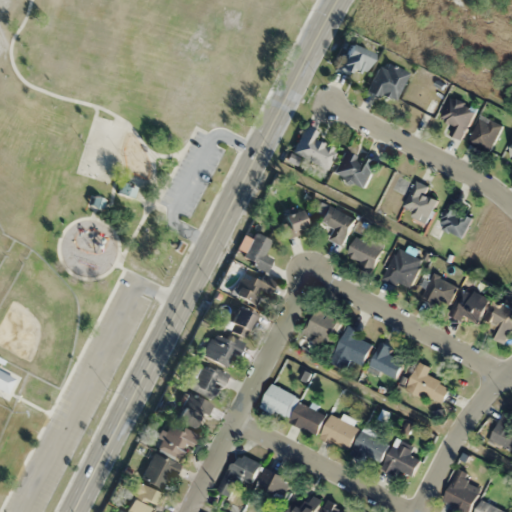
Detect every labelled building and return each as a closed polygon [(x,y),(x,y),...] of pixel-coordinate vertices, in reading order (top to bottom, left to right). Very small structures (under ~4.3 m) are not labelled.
[(372,54),(348,42),(335,68),(348,74),(351,67),(362,73),(372,54)] [(366,91),(395,103),(408,71),(379,60),(366,91)] [(440,118),(453,124),(448,133),(460,139),(475,109),(451,97),(440,118)] [(502,125),(480,114),(467,142),(488,153),(502,125)] [(314,139),(317,132),(305,125),(291,151),(326,170),(336,151),(314,139)] [(362,160),(345,150),(333,173),(363,189),(377,161),(365,154),(362,160)] [(402,209),(427,221),(437,199),(426,194),(429,187),(415,181),(402,209)] [(460,211),(464,204),(451,197),(436,224),(460,238),(472,218),(460,211)] [(333,227),(328,239),(342,245),(354,217),(326,205),(319,221),(333,227)] [(284,216),(290,231),(305,225),(299,210),(284,216)] [(264,254),(271,240),(255,232),(250,242),(248,241),(240,259),(266,271),(272,258),(264,254)] [(382,246),(356,234),(345,259),(372,271),(382,246)] [(423,259),(396,247),(382,278),(408,290),(423,259)] [(255,305),(260,292),(268,296),(275,281),(261,275),(259,280),(242,273),(232,295),(255,305)] [(458,284),(432,273),(422,297),(448,307),(458,284)] [(450,312),(475,325),(489,299),(463,286),(450,312)] [(504,343),(511,328),(511,310),(494,300),(486,316),(498,323),(491,336),(504,343)] [(253,317),(235,307),(225,327),(243,336),(253,317)] [(301,335),(328,348),(341,320),(315,307),(301,335)] [(345,369),(349,360),(362,366),(373,344),(360,338),(363,332),(348,325),(329,361),(345,369)] [(201,355),(230,369),(242,343),(213,329),(201,355)] [(389,355),(392,348),(380,342),(369,366),(395,379),(403,362),(389,355)] [(443,403),(450,385),(427,377),(431,366),(417,361),(407,391),(443,403)] [(194,378),(189,375),(184,385),(210,399),(222,377),(201,365),(194,378)] [(0,370),(15,379),(7,393),(0,389),(0,370)] [(319,432),(327,409),(269,387),(260,409),(319,432)] [(211,405),(186,392),(173,417),(197,430),(211,405)] [(332,412),(320,437),(348,451),(360,426),(332,412)] [(489,440),(511,449),(511,416),(502,412),(489,440)] [(182,460),(195,436),(166,419),(152,443),(182,460)] [(389,444),(364,430),(351,451),(377,465),(389,444)] [(380,470),(394,477),(398,469),(413,476),(422,460),(411,454),(414,447),(397,438),(380,470)] [(262,463),(239,451),(219,491),(231,497),(240,478),(252,484),(262,463)] [(178,472),(161,452),(140,471),(157,491),(178,472)] [(279,501),(290,479),(267,467),(256,489),(279,501)] [(468,511),(481,489),(465,479),(468,474),(460,469),(442,500),(462,511),(468,511)] [(162,497),(141,482),(124,505),(133,511),(148,511),(154,505),(156,506),(162,497)] [(283,511),(315,511),(322,499),(311,494),(305,505),(290,498),(283,511)] [(505,511),(481,500),(475,511),(505,511)] [(348,511),(327,501),(320,511),(348,511)]
